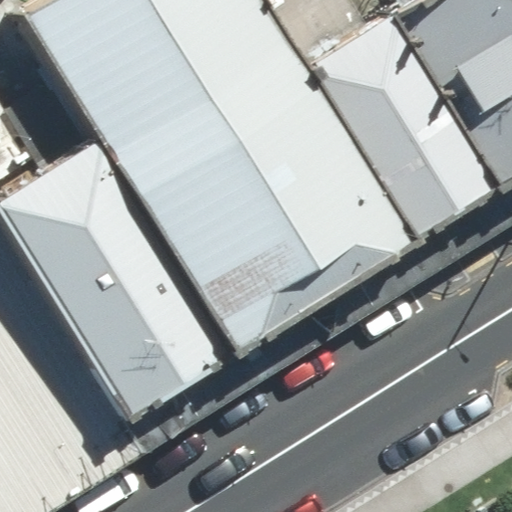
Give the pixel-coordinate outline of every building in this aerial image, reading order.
[(85,137),(213,346),(385,242),(278,68),(236,0),(14,0),(5,6),(85,137)] [(371,12),(477,186),(511,164),(511,0),(384,0),(369,9),(371,12)] [(278,68),(385,242),(477,186),(371,12),(369,9),(278,68)] [(0,188),(0,242),(104,412),(213,346),(85,137),(0,188)] [(0,242),(0,476),(104,412),(0,242)]
